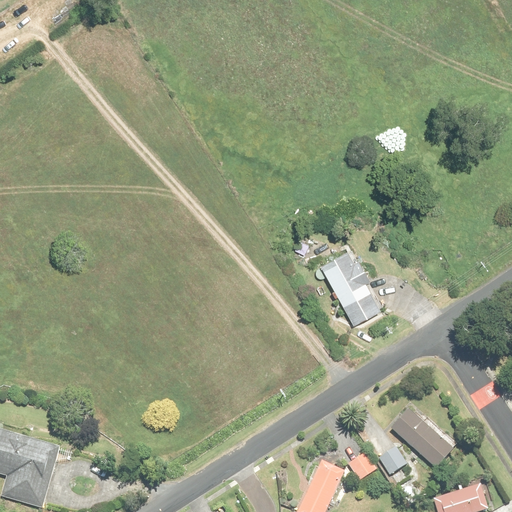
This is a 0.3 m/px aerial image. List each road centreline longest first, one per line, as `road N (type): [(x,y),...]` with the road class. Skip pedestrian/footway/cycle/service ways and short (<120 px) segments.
road 1 (residential): [(234,459),(443,328)]
road 2 (residential): [(443,328),(511,435)]
